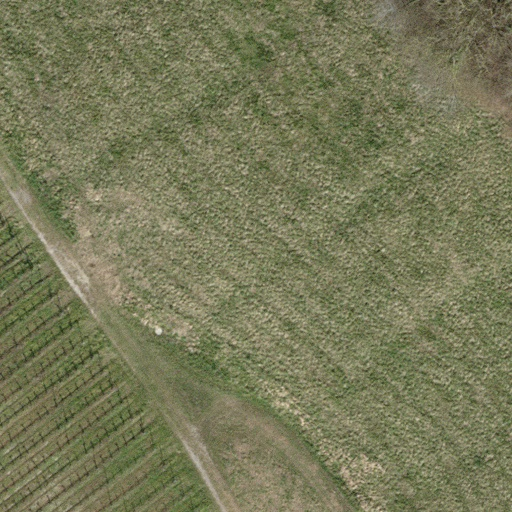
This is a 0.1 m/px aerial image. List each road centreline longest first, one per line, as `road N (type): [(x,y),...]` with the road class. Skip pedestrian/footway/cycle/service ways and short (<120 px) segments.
road 1 (track): [(0,140),(52,235),(188,423),(240,511)]
road 2 (track): [(188,423),(249,404),(297,433),(354,511)]
